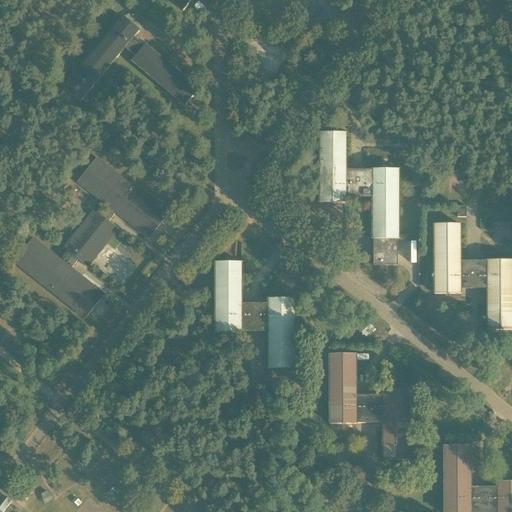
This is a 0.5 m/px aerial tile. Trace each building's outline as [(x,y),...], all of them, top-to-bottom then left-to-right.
[(169,0),(183,11),(192,0),(169,0)] [(123,18),(64,88),(80,102),(125,49),(136,58),(132,63),(185,107),(194,96),(199,90),(146,46),(144,48),(134,39),(139,32),(123,18)] [(351,127),(351,116),(342,116),(342,127),(351,127)] [(399,239),(399,171),(373,171),(346,171),(346,134),(320,135),(320,203),(346,203),(346,198),(372,198),(372,239),(374,239),(374,265),(398,265),(398,239),(399,239)] [(116,213),(149,239),(167,215),(97,159),(78,183),(111,209),(104,218),(94,211),(64,249),(74,256),(66,265),(33,239),(15,263),(85,319),(104,295),(71,269),(78,260),(88,267),(118,230),(109,222),(116,213)] [(466,218),(466,207),(457,207),(457,218),(466,218)] [(434,294),(461,294),(461,289),(487,289),(487,330),(511,330),(511,261),(487,262),(487,263),(461,263),(460,226),(434,226),(434,294)] [(268,332),(268,369),(294,369),(295,300),(268,300),(268,305),(242,305),(242,264),(215,264),(215,332),(242,333),(242,332),(268,332)] [(410,460),(409,392),(383,392),(383,397),(356,397),(356,356),(330,356),(330,425),(356,424),(383,423),(383,461),(410,460)] [(263,377),(263,388),(272,388),(272,377),(263,377)] [(444,511),(511,511),(511,483),(497,483),(497,488),(471,488),(471,447),(444,447),(444,511)] [(381,486),(381,475),(372,475),(373,486),(381,486)] [(10,498),(0,508),(0,509),(3,511),(13,501),(10,498)]
